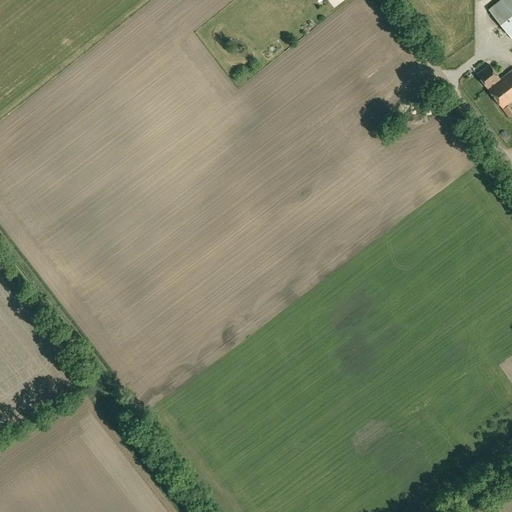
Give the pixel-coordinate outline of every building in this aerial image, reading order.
[(330,0),(336,9),(345,3),(342,0),(330,0)] [(511,0),(500,0),(488,10),(511,39),(511,0)] [(259,19),(249,25),(259,39),(268,33),(259,19)] [(274,31),(260,40),(267,52),(282,44),(274,31)] [(511,70),(501,79),(489,65),(477,74),(503,108),(511,101),(511,70)]
